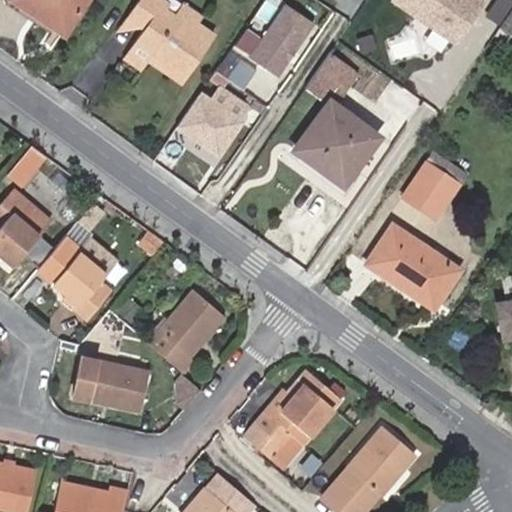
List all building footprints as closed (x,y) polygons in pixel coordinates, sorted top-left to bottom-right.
[(63,34),(12,0),(4,0),(3,2),(59,39),(63,34)] [(84,0),(12,0),(63,34),(84,0)] [(144,25),(196,60),(213,36),(195,23),(190,30),(172,18),(158,8),(162,1),(160,0),(135,0),(127,13),(144,25)] [(511,0),(468,0),(501,22),(511,5),(511,0)] [(181,4),(172,18),(190,30),(195,23),(199,16),(181,4)] [(511,5),(501,22),(494,32),(505,40),(511,30),(511,5)] [(144,25),(127,13),(115,30),(144,25)] [(321,33),(327,24),(315,15),(308,24),(321,33)] [(196,60),(144,25),(132,42),(165,64),(161,70),(180,83),(196,60)] [(296,27),(272,62),(276,66),(301,31),(296,27)] [(301,31),(276,66),(304,86),(305,86),(328,52),(329,50),(301,31)] [(145,58),(161,70),(165,64),(132,42),(122,57),(138,68),(145,58)] [(231,47),(216,72),(242,88),(258,63),(231,47)] [(328,52),(305,86),(327,100),(332,103),(354,72),(328,52)] [(208,100),(216,105),(235,118),(244,104),(217,86),(208,100)] [(198,92),(175,126),(217,154),(240,121),(235,118),(216,105),(208,100),(198,92)] [(332,103),(327,100),(287,156),(342,196),(360,172),(353,167),(376,135),(332,103)] [(21,142),(6,178),(28,187),(43,151),(21,142)] [(466,169),(434,147),(402,195),(420,207),(442,174),(457,183),(466,169)] [(442,174),(420,207),(434,216),(457,183),(442,174)] [(36,237),(48,223),(21,200),(10,214),(36,237)] [(0,255),(13,265),(36,237),(0,206),(0,255)] [(409,285),(433,301),(456,268),(392,224),(367,262),(407,289),(409,285)] [(152,232),(143,243),(146,246),(155,235),(152,232)] [(155,235),(146,246),(157,256),(168,243),(155,235)] [(86,239),(50,282),(65,294),(78,305),(75,309),(85,318),(104,296),(93,287),(96,284),(114,262),(86,239)] [(96,284),(93,287),(104,296),(107,292),(96,284)] [(431,306),(433,301),(409,285),(407,289),(431,306)] [(146,345),(179,373),(191,358),(188,356),(222,315),(192,289),(156,330),(158,331),(146,345)] [(61,298),(75,309),(78,305),(65,294),(61,298)] [(511,301),(496,304),(502,337),(511,335),(511,301)] [(154,327),(141,342),(146,345),(158,331),(156,330),(154,327)] [(198,390),(159,358),(151,367),(169,383),(173,379),(193,396),(198,390)] [(151,375),(95,362),(86,403),(142,416),(151,375)] [(261,411),(242,435),(268,456),(278,444),(287,434),(299,444),(337,397),(303,369),(285,392),(266,415),(261,411)] [(266,415),(285,392),(279,388),(261,411),(266,415)] [(380,424),(335,475),(351,489),(334,509),(337,511),(357,511),(375,492),(379,492),(413,453),(380,424)] [(281,466),(299,444),(287,434),(278,444),(268,456),(281,466)] [(0,462),(0,505),(26,511),(34,470),(0,462)] [(351,489),(335,475),(318,495),(334,509),(351,489)] [(120,511),(121,508),(127,490),(110,486),(110,490),(59,480),(52,511),(120,511)] [(196,502),(186,511),(233,511),(201,485),(191,497),(196,502)] [(178,511),(186,511),(196,502),(191,497),(178,511)]
